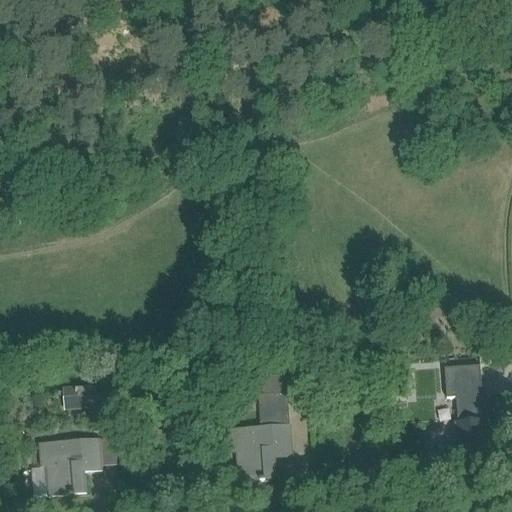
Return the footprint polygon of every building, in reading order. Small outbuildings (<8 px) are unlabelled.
[(407,364),(391,366),(392,380),(409,378),(407,364)] [(458,446),(426,448),(428,475),(462,473),(462,472),(488,470),(488,471),(490,471),(488,444),(486,444),(485,422),(489,422),(487,396),(483,396),(481,368),(445,370),(447,400),(457,399),(458,426),(457,426),(458,446)] [(238,453),(239,465),(241,485),(277,482),(275,456),(292,454),(287,394),(311,392),(309,370),(263,374),(264,396),(259,396),(261,430),(231,432),(232,454),(238,453)] [(120,386),(64,389),(65,413),(121,410),(120,386)] [(48,468),(48,479),(50,499),(86,496),(84,471),(102,469),(100,442),(40,447),(41,468),(48,468)]
